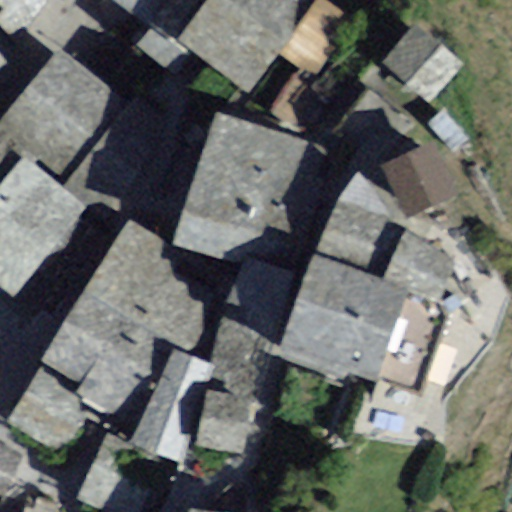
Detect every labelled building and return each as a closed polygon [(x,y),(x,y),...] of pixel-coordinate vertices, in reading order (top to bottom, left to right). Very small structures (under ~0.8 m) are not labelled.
[(122,0),(165,31),(187,0),(122,0)] [(414,30),(381,75),(431,112),(465,67),(414,30)] [(61,44),(1,116),(66,170),(126,97),(61,44)] [(133,88),(126,97),(66,170),(120,214),(187,131),(133,88)] [(407,121),(370,91),(346,122),(383,151),(407,121)] [(0,138),(0,189),(26,163),(0,138)] [(386,165),(410,214),(453,192),(429,143),(386,165)] [(35,165),(0,208),(0,285),(22,304),(95,214),(35,165)] [(341,204),(323,251),(374,270),(392,224),(357,178),(341,204)] [(88,293),(169,339),(192,350),(209,297),(167,272),(176,256),(126,227),(88,293)] [(405,236),(387,276),(436,296),(449,265),(405,236)] [(237,257),(211,360),(263,373),(289,270),(237,257)] [(320,260),(287,349),(373,381),(406,292),(320,260)] [(169,339),(88,293),(51,358),(87,379),(83,386),(127,411),(169,339)] [(175,347),(130,438),(158,452),(203,361),(175,347)] [(15,421),(62,449),(91,399),(44,372),(15,421)] [(241,394),(205,389),(198,434),(234,440),(241,394)] [(108,437),(80,491),(121,511),(135,511),(161,463),(108,437)] [(0,491),(20,457),(0,445),(0,491)]
